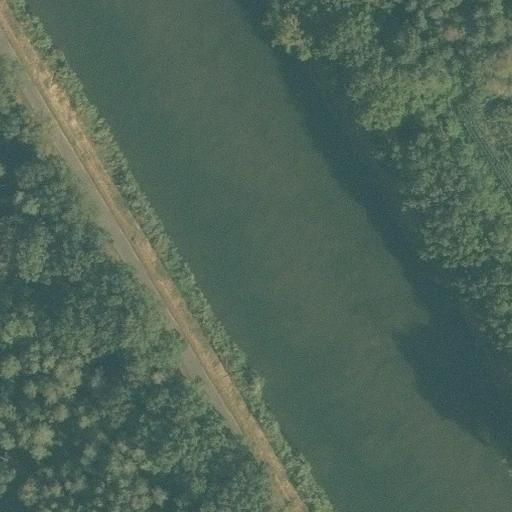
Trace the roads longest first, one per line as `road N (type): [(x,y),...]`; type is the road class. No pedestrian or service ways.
road 1 (unclassified): [(276,511),(0,51)]
road 2 (track): [(511,335),(317,0)]
